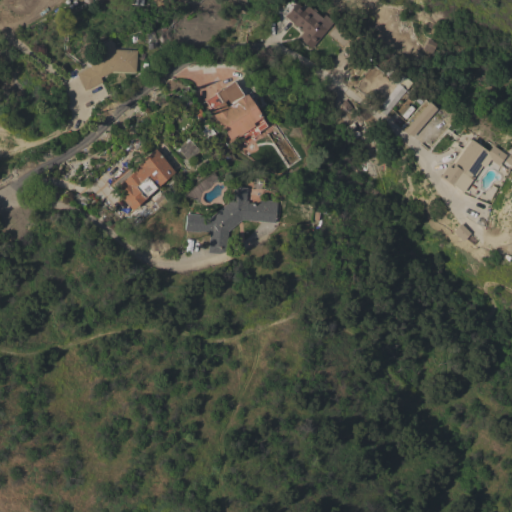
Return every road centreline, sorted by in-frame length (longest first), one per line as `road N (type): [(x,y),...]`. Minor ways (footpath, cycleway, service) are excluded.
road 1 (residential): [(0,194),(66,155),(155,81),(230,47),(262,44),(331,79),(401,134),(470,232)]
road 2 (residential): [(0,145),(34,142),(63,128),(76,110),(68,82),(9,33),(40,0)]
